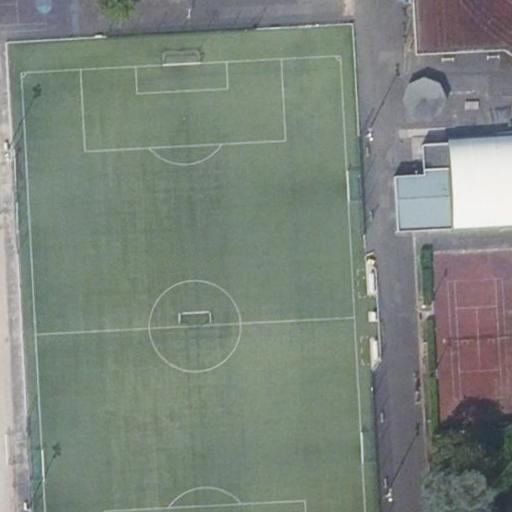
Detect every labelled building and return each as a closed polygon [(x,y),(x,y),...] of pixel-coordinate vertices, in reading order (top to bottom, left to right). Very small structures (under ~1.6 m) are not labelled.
[(441,99),(435,88),(424,83),(411,89),(407,101),(412,112),(424,117),(436,112),(441,99)] [(511,133),(448,137),(448,144),(449,169),(453,230),(453,232),(511,228),(511,133)] [(449,169),(448,144),(422,146),(424,176),(395,177),(398,233),(453,230),(449,169)] [(434,319),(441,440),(511,436),(511,249),(430,255),(434,312),(424,312),(425,320),(434,319)] [(458,441),(458,450),(475,449),(474,440),(458,441)] [(458,441),(444,441),(445,451),(449,451),(449,457),(449,459),(459,458),(458,450),(458,441)]
